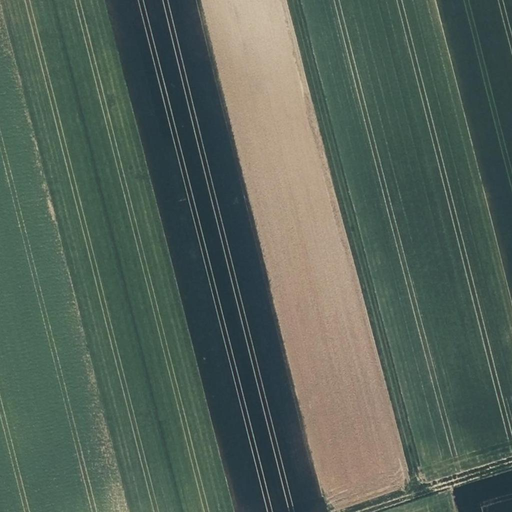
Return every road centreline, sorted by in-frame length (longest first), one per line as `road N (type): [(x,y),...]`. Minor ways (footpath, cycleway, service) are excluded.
road 1 (track): [(297,0),(425,488)]
road 2 (track): [(511,460),(350,511)]
